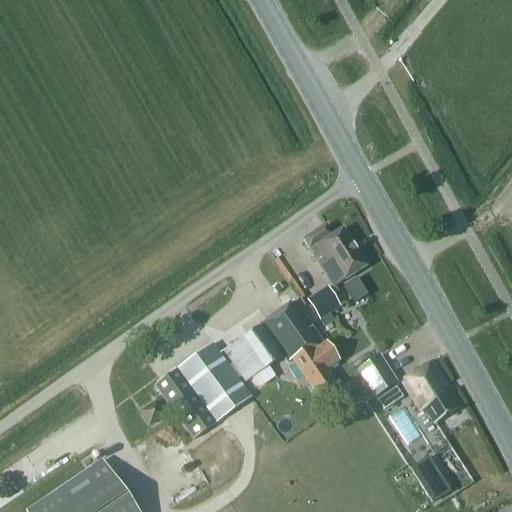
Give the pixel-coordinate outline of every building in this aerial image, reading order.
[(309,252),(333,289),(365,268),(341,231),(332,237),(325,227),(303,241),(310,252),(309,252)] [(356,278),(344,286),(354,301),(366,293),(356,278)] [(292,281),(289,283),(301,301),(304,299),(292,281)] [(307,301),(320,320),(340,308),(327,289),(307,301)] [(211,346),(154,388),(187,433),(210,416),(216,425),(250,399),(233,375),(237,372),(246,385),(284,358),(287,364),(291,361),(317,399),(334,387),(325,372),(339,362),(326,343),(321,346),(292,304),(261,326),(262,327),(223,354),(228,361),(224,364),(211,346)] [(394,386),(377,359),(357,372),(374,399),(394,386)] [(424,409),(434,425),(455,412),(442,391),(447,388),(432,364),(402,382),(420,412),(424,409)] [(140,416),(148,428),(163,417),(155,405),(140,416)] [(449,494),(427,458),(408,470),(431,506),(449,494)] [(133,511),(101,463),(27,511),(133,511)] [(20,464),(0,477),(0,508),(36,486),(29,475),(28,476),(20,464)]
